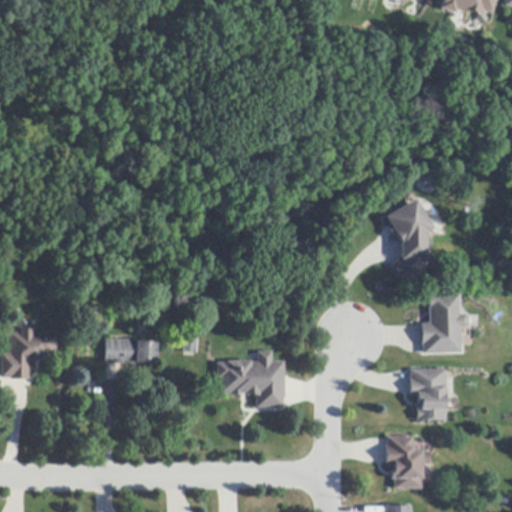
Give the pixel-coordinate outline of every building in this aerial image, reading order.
[(494,0),(490,14),(479,10),(477,15),(464,10),(463,14),(454,11),(453,14),(438,9),(440,3),(441,3),(442,0),(494,0)] [(511,0),(511,25),(507,24),(511,10),(502,6),(504,0),(511,0)] [(414,202),(430,228),(431,229),(424,233),(425,260),(423,260),(425,267),(408,285),(390,267),(391,267),(399,257),(399,243),(398,242),(397,241),(398,240),(395,235),(395,236),(394,234),(391,236),(390,235),(386,229),(385,227),(388,225),(384,218),(413,200),(414,202)] [(457,308),(457,315),(463,315),(466,317),(466,325),(464,327),(463,328),(458,328),(459,354),(427,355),(421,355),(420,346),(419,346),(419,342),(420,342),(419,328),(418,328),(418,327),(418,324),(427,324),(426,296),(457,295),(457,308)] [(27,381),(8,381),(8,380),(2,380),(0,380),(0,354),(9,354),(9,334),(19,334),(19,333),(19,330),(30,330),(31,330),(31,334),(55,334),(55,357),(49,357),(49,362),(36,362),(36,363),(28,363),(28,381),(27,381)] [(196,338),(195,353),(182,353),(182,337),(196,338)] [(117,365),(105,364),(103,364),(104,340),(135,341),(135,342),(155,343),(155,364),(134,364),(134,365),(117,365)] [(283,362),(283,377),(284,399),(282,399),(283,407),(283,409),(255,409),(255,396),(247,396),(247,397),(245,397),(245,395),(241,395),(241,397),(239,397),(239,395),(232,395),(232,397),(229,397),(229,395),(218,395),(218,380),(216,380),(215,364),(226,364),(226,362),(249,362),(250,362),(250,363),(256,363),(256,354),(256,353),(270,353),(271,363),(283,362)] [(444,380),(443,400),(443,421),(414,421),(414,417),(414,413),(414,403),(415,403),(415,397),(411,397),(407,397),(407,395),(407,394),(408,394),(408,382),(407,382),(407,379),(408,379),(408,373),(408,371),(444,371),(444,380)] [(383,464),(383,463),(384,463),(384,449),(383,449),(383,447),(385,447),(385,440),(385,438),(410,438),(410,452),(427,452),(427,466),(419,466),(419,490),(391,490),(391,480),(388,480),(388,471),(391,471),(391,465),(388,465),(388,466),(383,466),(383,464)]
